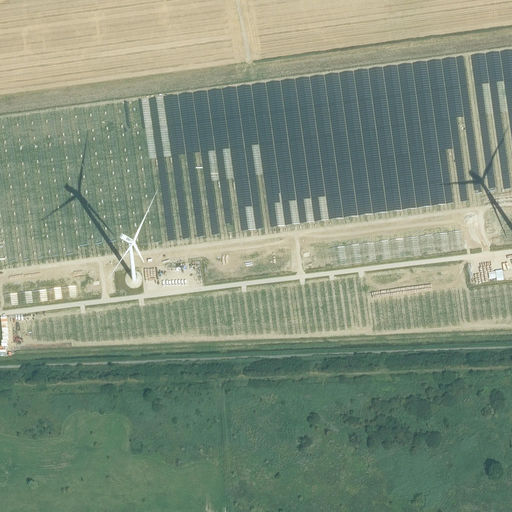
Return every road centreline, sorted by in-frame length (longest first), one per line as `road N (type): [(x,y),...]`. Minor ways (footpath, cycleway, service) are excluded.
road 1 (track): [(511,251),(0,314)]
road 2 (unclassified): [(511,347),(0,367)]
